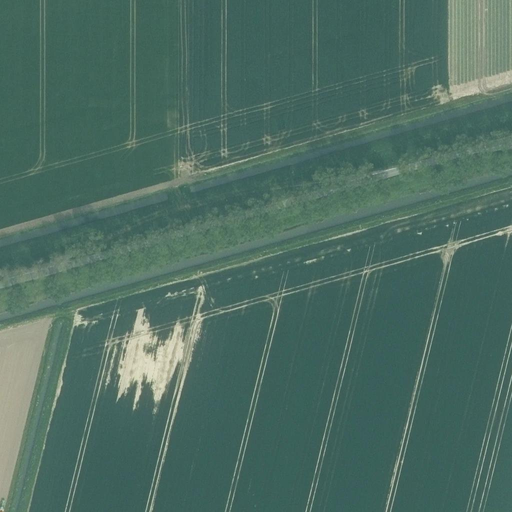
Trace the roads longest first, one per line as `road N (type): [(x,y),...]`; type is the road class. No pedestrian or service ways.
road 1 (unclassified): [(0,286),(511,139)]
road 2 (track): [(391,174),(191,207),(50,272),(0,278)]
